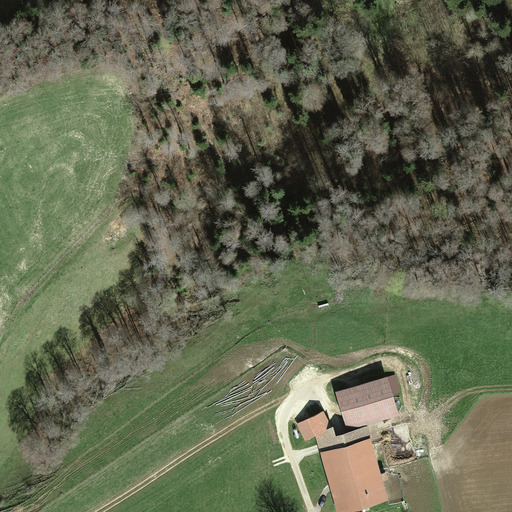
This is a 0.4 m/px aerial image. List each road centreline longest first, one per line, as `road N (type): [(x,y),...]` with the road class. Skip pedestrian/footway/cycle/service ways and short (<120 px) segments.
road 1 (track): [(302,0),(380,67),(464,74),(511,88)]
road 2 (track): [(310,511),(281,419),(299,389),(322,377)]
